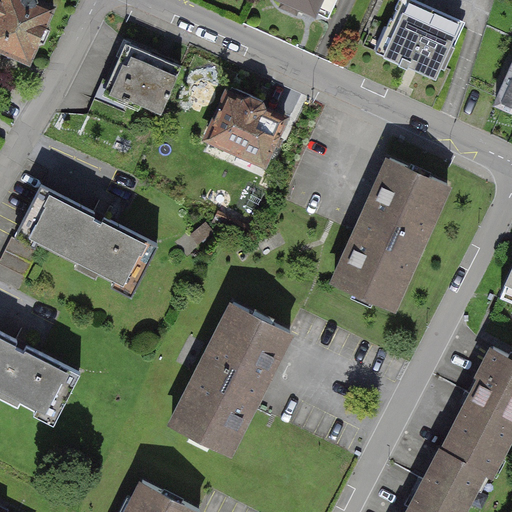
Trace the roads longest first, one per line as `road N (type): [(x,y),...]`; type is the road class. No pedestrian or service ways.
road 1 (residential): [(154,0),(511,165)]
road 2 (residential): [(511,189),(346,511)]
road 3 (residential): [(102,0),(0,179)]
